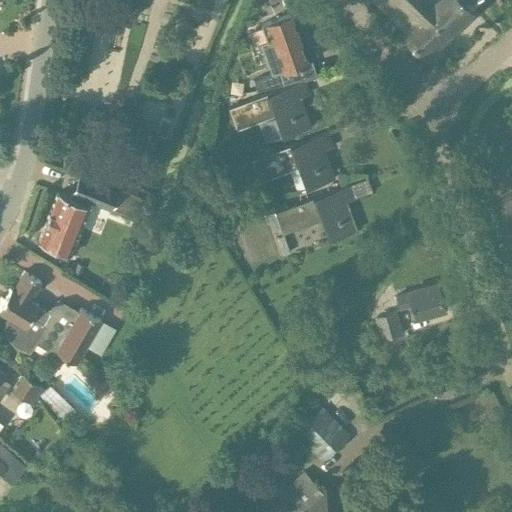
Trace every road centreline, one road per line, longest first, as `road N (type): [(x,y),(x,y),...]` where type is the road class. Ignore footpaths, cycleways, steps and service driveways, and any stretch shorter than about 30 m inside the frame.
road 1 (residential): [(511,393),(432,107)]
road 2 (residential): [(12,187),(47,0)]
road 3 (residential): [(432,107),(346,0)]
